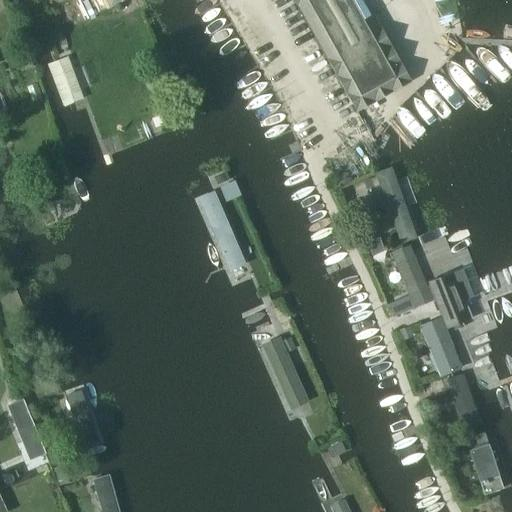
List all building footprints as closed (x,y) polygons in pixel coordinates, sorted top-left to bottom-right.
[(293,0),(356,112),(362,109),(411,82),(365,0),(293,0)] [(392,167),(376,173),(400,245),(417,239),(392,167)] [(220,204),(201,212),(226,270),(245,263),(220,204)] [(384,250),(380,241),(366,247),(370,256),(384,250)] [(414,309),(434,301),(410,245),(391,254),(414,309)] [(428,282),(446,329),(473,319),(466,300),(473,297),(462,269),(428,282)] [(407,310),(404,301),(392,306),(395,314),(407,310)] [(420,326),(441,378),(462,368),(441,317),(420,326)] [(402,341),(414,336),(410,327),(399,331),(402,341)] [(306,399),(280,341),(259,351),(285,408),(306,399)] [(463,373),(446,379),(463,430),(481,424),(463,373)] [(73,387),(54,393),(72,446),(91,439),(73,387)] [(485,432),(466,438),(484,495),(503,491),(485,432)] [(120,511),(112,484),(94,489),(100,511),(120,511)] [(350,511),(341,494),(321,504),(325,511),(350,511)]
